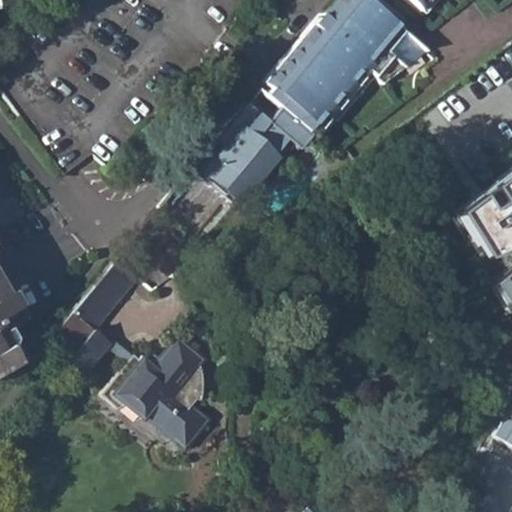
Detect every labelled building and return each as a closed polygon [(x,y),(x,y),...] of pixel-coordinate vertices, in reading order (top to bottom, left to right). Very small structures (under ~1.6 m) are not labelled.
[(267,90),(262,97),(276,109),(304,133),(309,127),(313,131),(344,94),(348,97),(366,75),(371,79),(380,86),(424,52),(370,7),(373,3),(370,0),(336,0),(321,18),(318,15),(261,84),(267,90)] [(403,0),(418,12),(428,0),(403,0)] [(344,94),(313,131),(321,137),(333,122),(335,123),(371,79),(366,75),(348,97),(344,94)] [(244,105),(157,208),(174,236),(177,241),(185,236),(192,241),(224,202),(227,205),(241,187),(244,189),(257,173),(284,141),(296,151),(308,137),(304,133),(276,109),(264,122),(244,105)] [(0,365),(13,358),(1,335),(27,320),(61,277),(0,168),(0,365)] [(511,180),(480,204),(462,217),(490,263),(507,285),(511,291),(511,180)] [(113,260),(106,269),(73,308),(69,313),(81,322),(109,344),(105,348),(124,365),(130,358),(96,327),(136,279),(113,260)] [(67,311),(38,344),(58,362),(80,378),(105,348),(109,344),(81,322),(69,313),(67,311)] [(144,417),(182,451),(205,422),(187,407),(192,402),(198,403),(198,400),(198,398),(199,395),(200,390),(200,389),(200,375),(200,374),(200,371),(199,368),(194,368),(189,363),(194,357),(174,341),(164,355),(168,358),(162,363),(156,357),(154,356),(150,356),(147,356),(143,358),(140,357),(137,361),(132,357),(130,358),(124,365),(97,397),(116,413),(126,403),(140,413),(136,417),(141,421),(144,417)] [(201,363),(194,357),(189,363),(194,368),(199,368),(201,363)] [(312,511),(303,502),(293,511),(312,511)]
